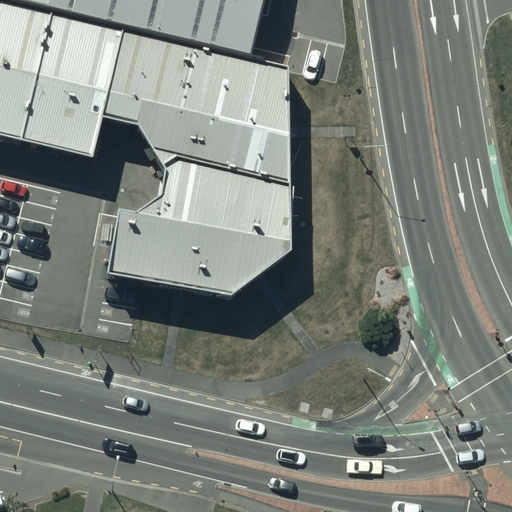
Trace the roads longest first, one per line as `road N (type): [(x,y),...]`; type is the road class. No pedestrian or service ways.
road 1 (secondary): [(456,511),(236,476),(155,456),(83,422)]
road 2 (secondary): [(442,0),(474,198),(511,304)]
road 3 (secondary): [(272,442),(354,434),(413,388),(434,335),(436,268)]
road 4 (secondary): [(436,268),(413,178),(388,0)]
road 5 (secondary): [(272,442),(392,459),(511,433)]
road 6 (secondary): [(83,422),(164,417),(272,442)]
road 7 (secondary): [(511,427),(436,268)]
